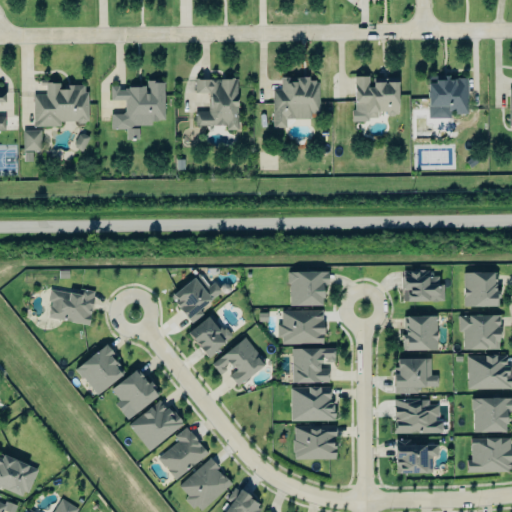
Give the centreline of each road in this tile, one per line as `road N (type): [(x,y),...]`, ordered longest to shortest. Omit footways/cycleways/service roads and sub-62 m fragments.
road 1 (residential): [(511,30),(15,38),(0,32)]
road 2 (tertiary): [(0,228),(511,221)]
road 3 (residential): [(134,313),(243,449),(301,492),(365,503),(511,494)]
road 4 (residential): [(361,310),(365,511)]
